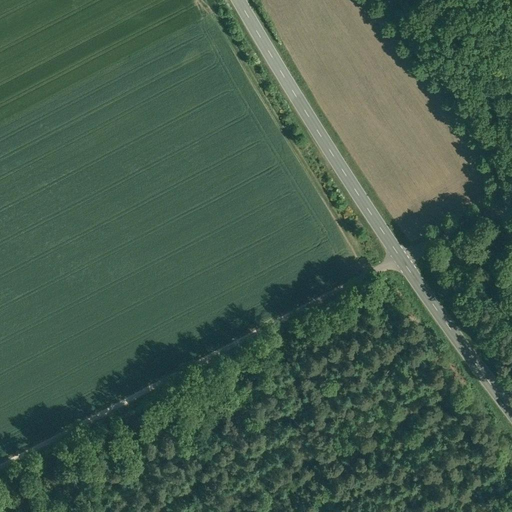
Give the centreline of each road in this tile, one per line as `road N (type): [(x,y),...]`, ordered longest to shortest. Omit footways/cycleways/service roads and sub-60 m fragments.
road 1 (secondary): [(238,0),(407,269)]
road 2 (unclassified): [(376,0),(464,101),(504,197)]
road 3 (secondary): [(407,269),(511,413)]
road 4 (residential): [(504,197),(407,269)]
